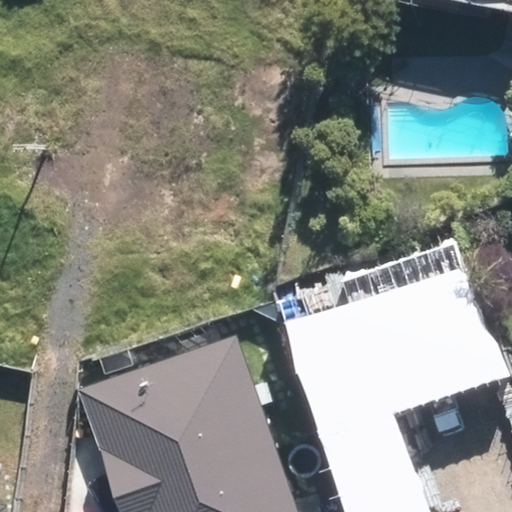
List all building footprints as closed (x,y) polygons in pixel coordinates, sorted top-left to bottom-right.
[(0,0),(78,14),(79,0),(0,0)] [(64,18),(0,7),(0,180),(34,186),(64,18)] [(284,212),(311,41),(250,31),(246,56),(152,41),(133,158),(174,165),(164,226),(238,238),(243,206),(284,212)] [(463,266),(287,321),(352,511),(432,511),(395,413),(511,379),(463,266)] [(128,511),(303,511),(241,337),(85,392),(128,511)]
